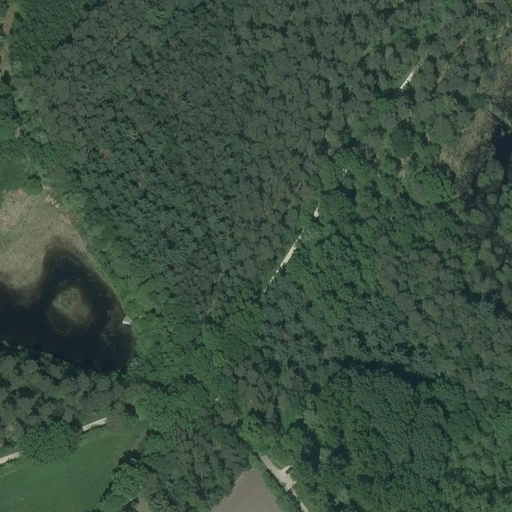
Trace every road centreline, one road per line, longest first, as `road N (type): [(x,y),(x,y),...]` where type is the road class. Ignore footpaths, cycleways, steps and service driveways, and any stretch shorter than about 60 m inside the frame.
road 1 (track): [(205,382),(460,0)]
road 2 (track): [(0,465),(205,382)]
road 3 (unclassified): [(205,382),(303,511)]
road 4 (track): [(205,382),(117,511)]
